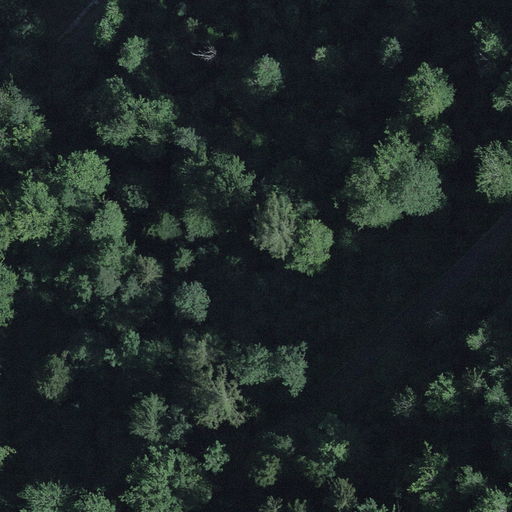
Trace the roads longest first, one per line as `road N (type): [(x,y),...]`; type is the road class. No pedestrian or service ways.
road 1 (unclassified): [(189,511),(511,220)]
road 2 (track): [(0,111),(101,0)]
